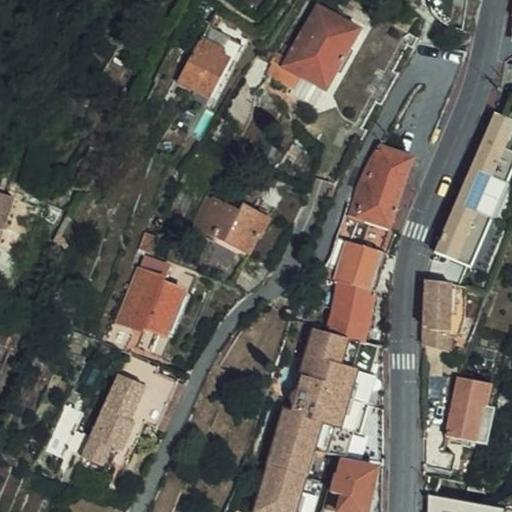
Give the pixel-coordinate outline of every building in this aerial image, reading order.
[(288,43),(271,76),(294,88),(301,77),(327,93),(363,32),(319,7),(296,46),(288,43)] [(240,46),(210,31),(181,85),(210,100),(240,46)] [(273,66),(259,58),(243,81),(260,89),(273,66)] [(511,144),(511,90),(510,90),(427,251),(432,253),(435,247),(465,261),(511,159),(511,148),(510,148),(511,144)] [(382,140),(358,181),(349,216),(391,227),(417,152),(382,140)] [(0,238),(14,200),(0,194),(0,238)] [(248,208),(224,195),(208,222),(255,247),(263,232),(269,233),(277,216),(252,202),(248,208)] [(327,274),(342,278),(356,280),(365,242),(332,232),(324,264),(308,260),(302,269),(321,273),(327,274)] [(177,280),(168,276),(173,263),(147,252),(119,318),(144,328),(146,324),(164,332),(166,328),(173,332),(188,294),(182,291),(183,288),(175,284),(177,280)] [(227,277),(242,289),(259,278),(267,261),(245,256),(227,277)] [(362,281),(356,280),(342,278),(327,274),(321,273),(312,320),(352,330),(355,316),(378,321),(378,307),(358,302),(362,281)] [(427,288),(439,290),(458,294),(460,284),(428,277),(427,288)] [(458,294),(439,290),(427,288),(426,334),(434,335),(433,339),(447,340),(452,340),(454,302),(463,303),(464,296),(458,294)] [(0,341),(5,343),(14,323),(0,316),(0,341)] [(352,330),(312,320),(299,317),(286,363),(290,365),(285,381),(283,380),(280,381),(278,383),(276,385),(276,387),(275,390),(276,392),(278,395),(280,396),(282,397),(283,397),(291,399),(288,407),(270,402),(241,505),(267,511),(281,511),(301,443),(321,447),(370,456),(371,422),(371,335),(352,330)] [(21,334),(11,329),(5,343),(13,347),(21,334)] [(103,457),(108,446),(113,449),(126,421),(121,418),(137,385),(109,372),(72,455),(95,465),(99,455),(103,457)] [(137,421),(158,431),(179,384),(158,373),(137,421)] [(494,380),(462,374),(456,405),(462,406),(460,415),(454,413),(450,433),(493,442),(501,405),(490,402),(494,380)] [(137,421),(128,417),(126,421),(113,449),(110,457),(119,460),(137,421)] [(362,462),(328,454),(325,469),(322,468),(315,502),(352,510),(362,462)] [(511,511),(511,476),(507,487),(486,498),(417,485),(416,511),(511,511)]
